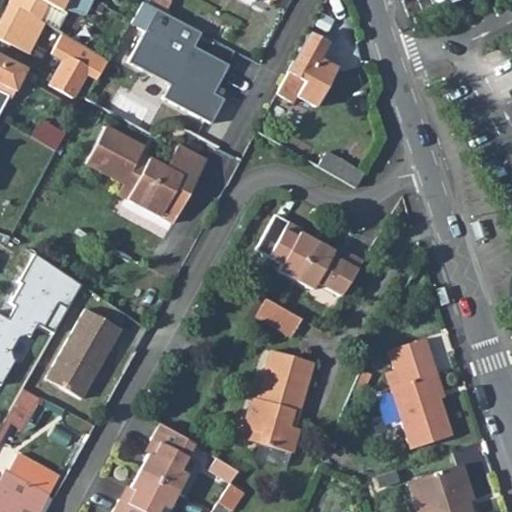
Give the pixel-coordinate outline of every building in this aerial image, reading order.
[(90,0),(8,0),(0,17),(0,40),(28,55),(44,24),(39,21),(47,5),(59,11),(60,9),(83,15),(91,0),(90,0)] [(163,13),(169,2),(165,0),(149,0),(147,5),(163,13)] [(199,34),(154,10),(141,3),(131,20),(128,24),(143,32),(126,63),(168,85),(161,99),(209,124),(223,100),(219,98),(212,95),(215,88),(227,66),(192,47),(199,34)] [(96,80),(107,61),(61,34),(50,53),(62,61),(48,85),(71,99),(85,74),(96,80)] [(317,59),(325,45),(307,35),(275,95),(291,103),(294,97),(314,108),(334,69),(317,59)] [(24,70),(0,57),(0,108),(6,97),(9,99),(24,70)] [(53,152),(64,134),(40,120),(29,137),(53,152)] [(103,127),(83,163),(122,184),(131,189),(125,200),(126,201),(169,225),(204,162),(176,147),(165,166),(163,170),(146,160),(143,166),(135,161),(140,152),(142,149),(103,127)] [(163,170),(165,166),(140,152),(135,161),(143,166),(146,160),(163,170)] [(353,189),(362,175),(323,152),(315,167),(353,189)] [(125,200),(131,189),(122,184),(116,195),(125,200)] [(162,239),(169,225),(126,201),(119,215),(162,239)] [(282,231),(286,223),(272,215),(253,251),(279,265),(276,272),(293,281),(314,243),(296,233),(294,238),(282,231)] [(329,256),(331,252),(314,243),(293,281),(310,290),(314,283),(339,297),(360,263),(345,255),(341,263),(329,256)] [(79,285),(33,253),(17,283),(20,284),(9,304),(13,306),(6,319),(0,315),(0,382),(12,361),(11,360),(8,352),(16,338),(25,336),(28,338),(35,325),(43,330),(57,305),(65,310),(79,285)] [(290,337),(300,320),(263,298),(254,316),(290,337)] [(65,310),(57,305),(43,330),(52,335),(65,310)] [(119,329),(83,309),(44,379),(79,400),(89,383),(86,382),(90,376),(92,377),(119,329)] [(429,376),(434,374),(429,359),(423,339),(386,351),(393,371),(384,374),(409,450),(449,437),(437,399),(429,376)] [(295,413),(309,363),(269,352),(255,400),(250,398),(241,430),(260,435),(257,444),(289,453),(295,429),(291,428),(286,426),(290,412),(295,413)] [(360,394),(369,375),(361,371),(352,390),(360,394)] [(437,399),(442,398),(434,374),(429,376),(437,399)] [(39,399),(21,390),(10,408),(28,419),(39,399)] [(286,426),(291,428),(295,413),(290,412),(286,426)] [(192,445),(187,442),(158,424),(149,440),(157,444),(150,457),(146,454),(137,472),(176,492),(185,475),(178,471),(192,445)] [(257,444),(260,435),(241,430),(239,439),(257,444)] [(284,467),(289,453),(257,444),(253,459),(284,467)] [(2,470),(0,474),(0,511),(45,511),(49,505),(52,499),(46,496),(47,495),(57,477),(16,456),(7,472),(2,470)] [(235,472),(214,458),(206,471),(227,484),(228,484),(235,472)] [(462,504),(470,501),(458,465),(407,482),(416,511),(468,511),(467,507),(464,508),(462,504)] [(167,509),(176,492),(137,472),(128,489),(132,491),(125,504),(117,500),(110,511),(156,511),(159,506),(167,509)] [(379,478),(382,488),(400,483),(397,473),(379,478)] [(230,511),(242,493),(228,484),(227,484),(216,503),(230,511)] [(468,511),(473,511),(470,501),(462,504),(464,508),(467,507),(468,511)] [(229,511),(230,511),(216,503),(211,511),(209,511),(229,511)]
